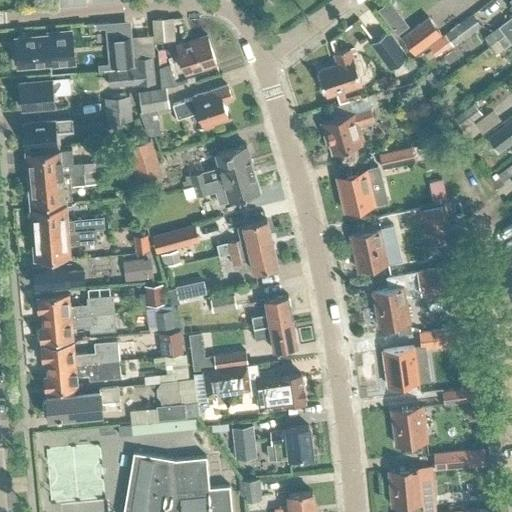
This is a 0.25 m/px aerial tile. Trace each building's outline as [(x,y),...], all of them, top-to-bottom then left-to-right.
[(472,13),(443,33),(428,44),(435,53),(450,42),(451,44),(480,24),(472,13)] [(489,43),(497,38),(504,32),(511,26),(511,13),(483,35),(489,43)] [(443,33),(431,17),(405,36),(417,52),(428,44),(443,33)] [(511,26),(504,32),(497,38),(503,46),(511,39),(511,26)] [(16,46),(14,46),(15,64),(73,59),(70,31),(15,36),(16,46)] [(393,66),(405,57),(385,31),(374,40),(393,66)] [(112,65),(129,63),(126,33),(109,35),(112,65)] [(185,71),(216,60),(207,34),(176,44),(185,71)] [(326,94),(361,82),(350,46),(333,51),(336,62),(317,68),(322,82),(321,84),(323,90),(325,91),(326,94)] [(138,82),(154,80),(152,55),(136,57),(137,67),(108,70),(110,84),(138,81),(138,82)] [(161,85),(176,83),(169,62),(159,65),(161,85)] [(53,92),(69,90),(68,76),(19,80),(20,90),(18,90),(19,105),(22,105),(22,107),(54,104),(53,92)] [(227,83),(193,94),(193,96),(172,102),(177,116),(197,109),(203,126),(212,123),(212,121),(228,116),(223,100),(231,97),(227,83)] [(168,106),(165,89),(165,85),(137,90),(141,110),(138,110),(141,133),(160,133),(156,108),(168,106)] [(107,120),(111,120),(131,118),(128,94),(104,96),(106,108),(106,109),(107,120)] [(454,115),(462,126),(481,112),(479,109),(486,103),(481,97),(474,102),(473,100),(454,115)] [(460,127),(444,106),(433,114),(449,135),(460,127)] [(358,122),(373,118),(370,107),(355,111),(355,110),(320,120),(326,141),(329,141),(332,150),(361,142),(360,138),(362,137),(358,122)] [(511,115),(505,121),(486,135),(497,150),(511,139),(511,115)] [(56,130),(72,128),(71,116),(23,121),(25,132),(22,135),(23,141),(26,143),(26,146),(57,144),(57,141),(59,140),(58,132),(56,132),(56,130)] [(137,180),(161,172),(150,137),(126,145),(137,180)] [(218,164),(190,172),(193,183),(206,179),(217,176),(253,166),(246,142),(215,151),(218,164)] [(382,166),(414,158),(411,144),(378,152),(382,166)] [(28,176),(83,172),(92,171),(91,160),(73,161),(72,147),(60,148),(26,151),(26,154),(24,156),(25,162),(27,164),(28,176)] [(511,171),(511,161),(497,172),(502,178),(511,171)] [(366,167),(336,174),(344,209),(374,202),(386,199),(382,183),(378,169),(377,163),(366,166),(366,167)] [(206,179),(193,183),(196,194),(209,190),(214,188),(218,201),(228,198),(259,190),(253,166),(217,176),(206,179)] [(83,172),(28,176),(29,187),(27,190),(28,196),(30,198),(30,201),(71,198),(69,183),(97,181),(96,170),(92,171),(83,172)] [(145,219),(140,193),(128,196),(133,221),(145,219)] [(418,208),(426,244),(456,237),(453,225),(449,226),(443,202),(418,208)] [(102,215),(87,216),(72,217),(73,222),(66,223),(64,203),(31,206),(31,209),(29,211),(30,218),(32,220),(33,231),(94,226),(103,225),(102,215)] [(240,236),(227,240),(216,242),(219,253),(230,250),(230,251),(272,241),(266,217),(237,224),(240,236)] [(151,233),(156,250),(199,239),(194,222),(151,233)] [(393,223),(380,226),(350,232),(357,267),(400,258),(393,223)] [(94,226),(33,231),(34,243),(32,245),(32,252),(35,254),(35,257),(68,254),(68,242),(95,239),(94,226)] [(148,248),(146,231),(133,232),(135,249),(148,248)] [(272,241),(230,251),(231,257),(228,258),(229,263),(241,260),(241,259),(251,257),(254,270),(278,265),(272,241)] [(152,275),(150,256),(122,259),(124,278),(152,275)] [(36,286),(84,282),(83,268),(67,270),(66,261),(34,264),(36,286)] [(411,331),(409,319),(405,296),(449,288),(445,264),(406,272),(383,276),(385,287),(372,289),(378,324),(396,321),(398,334),(411,331)] [(178,296),(205,290),(203,278),(175,284),(178,296)] [(163,301),(161,281),(144,283),(146,302),(163,301)] [(86,294),(86,301),(69,303),(68,292),(36,295),(38,309),(41,309),(42,317),(96,311),(113,309),(112,292),(86,294)] [(212,310),(236,305),(233,293),(210,298),(212,310)] [(250,326),(292,318),(288,293),(264,297),(266,311),(251,314),(252,321),(249,322),(250,326)] [(173,325),(170,307),(154,309),(156,327),(173,325)] [(96,311),(42,317),(42,324),(39,324),(41,339),(73,336),(72,325),(89,323),(89,330),(115,327),(113,309),(96,311)] [(292,318),(250,326),(250,330),(254,330),(255,336),(271,334),(273,348),(297,344),(292,318)] [(448,326),(447,326),(418,329),(420,347),(464,341),(462,325),(448,326)] [(158,330),(161,353),(182,351),(180,328),(158,330)] [(93,340),(94,350),(74,352),(73,340),(41,344),(42,358),(45,358),(46,365),(118,358),(116,337),(93,340)] [(387,384),(418,379),(413,344),(383,348),(387,384)] [(215,366),(247,362),(245,349),(213,353),(215,366)] [(188,376),(185,352),(164,354),(166,371),(159,372),(160,379),(188,376)] [(214,366),(212,353),(190,356),(192,369),(214,366)] [(118,358),(46,365),(47,373),(44,373),(45,388),(77,385),(76,373),(88,372),(88,377),(120,374),(118,358)] [(478,361),(458,363),(461,385),(480,383),(478,361)] [(246,362),(202,368),(205,394),(248,388),(248,393),(260,391),(262,408),(278,406),(278,401),(305,398),(301,372),(274,375),(273,371),(257,374),(247,375),(246,362)] [(193,376),(159,380),(155,386),(156,395),(159,397),(160,403),(156,404),(158,418),(198,414),(196,400),(193,376)] [(100,400),(119,399),(117,385),(99,386),(99,389),(46,394),(48,416),(101,411),(100,400)] [(443,401),(475,397),(474,385),(442,389),(443,401)] [(395,443),(426,439),(421,403),(391,407),(395,443)] [(140,431),(139,422),(118,424),(119,433),(140,431)] [(252,422),(231,425),(235,457),(256,455),(252,422)] [(275,458),(289,456),(312,454),(308,424),(285,426),(285,427),(269,429),(270,435),(266,436),(267,442),(273,441),(275,458)] [(435,466),(486,461),(484,447),(434,451),(435,466)] [(231,511),(229,482),(208,484),(205,453),(175,456),(133,449),(121,511),(231,511)] [(391,504),(422,501),(419,465),(388,468),(391,504)] [(247,498),(261,497),(259,476),(239,478),(240,492),(246,491),(247,498)] [(314,511),(312,489),(288,492),(289,505),(269,507),(269,511),(314,511)]
